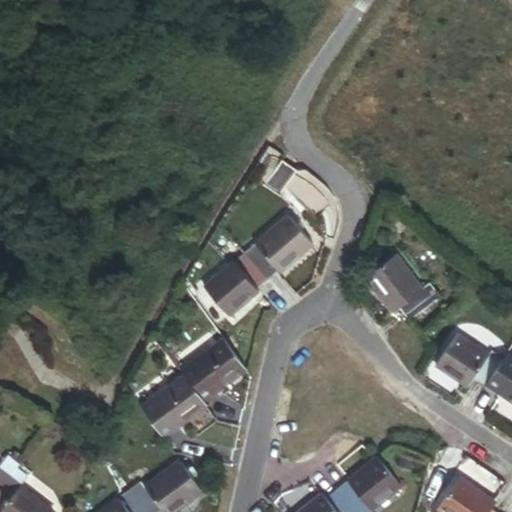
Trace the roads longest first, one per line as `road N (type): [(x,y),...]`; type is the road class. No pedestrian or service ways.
road 1 (residential): [(367,0),(297,108),(294,131),(352,199),(349,238),(325,303)]
road 2 (residential): [(325,303),(342,307),(404,383),(511,458)]
road 3 (residential): [(242,511),(282,332),(294,316),(325,303)]
